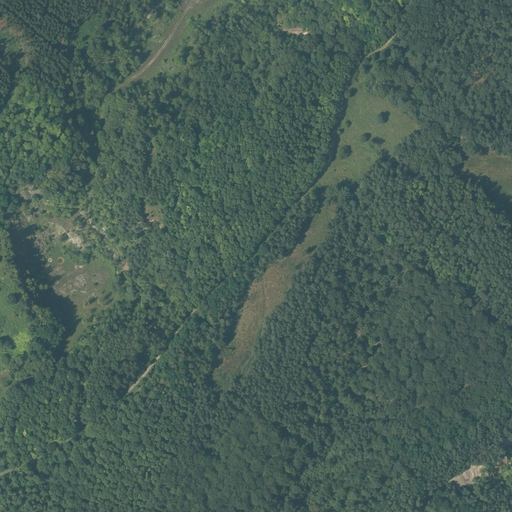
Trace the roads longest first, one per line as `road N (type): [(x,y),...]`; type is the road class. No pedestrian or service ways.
road 1 (track): [(0,474),(94,421),(259,248),(326,167),(345,87),(373,53)]
road 2 (track): [(139,511),(139,417),(130,389)]
